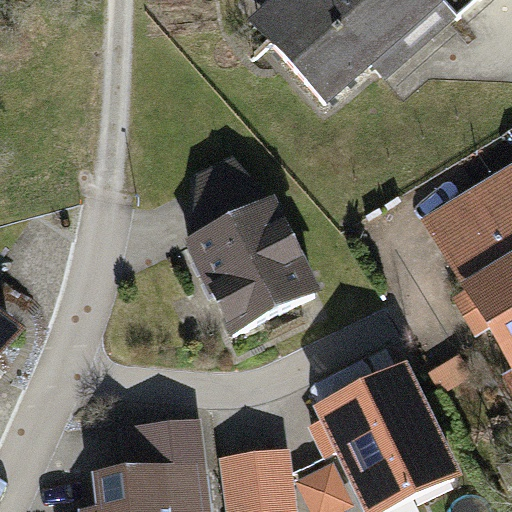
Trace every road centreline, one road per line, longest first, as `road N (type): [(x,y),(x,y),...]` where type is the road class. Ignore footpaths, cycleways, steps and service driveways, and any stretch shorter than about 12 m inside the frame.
road 1 (residential): [(111,195),(65,384),(8,511)]
road 2 (track): [(125,0),(111,195)]
